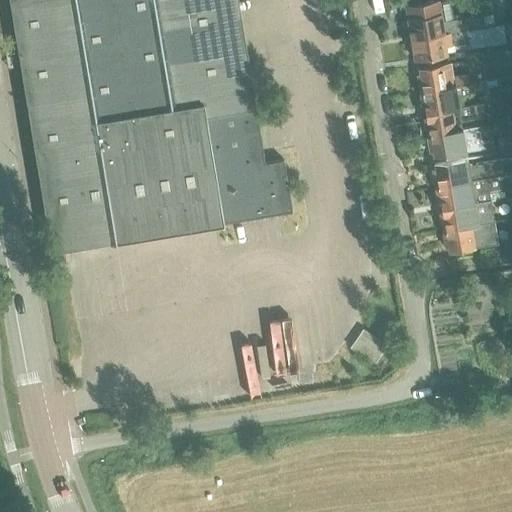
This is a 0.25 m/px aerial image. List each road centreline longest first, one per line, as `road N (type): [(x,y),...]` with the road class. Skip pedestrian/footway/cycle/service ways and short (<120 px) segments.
road 1 (unclassified): [(43,453),(406,390),(421,361),(406,276)]
road 2 (residential): [(406,276),(359,6)]
road 3 (secondary): [(43,453),(0,219)]
